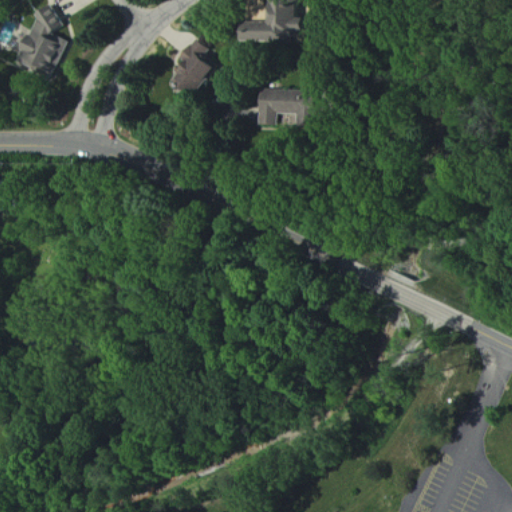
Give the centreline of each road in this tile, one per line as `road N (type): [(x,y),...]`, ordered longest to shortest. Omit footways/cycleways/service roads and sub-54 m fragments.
road 1 (residential): [(0,142),(96,139),(378,280)]
road 2 (residential): [(96,139),(110,81),(146,28),(183,0)]
